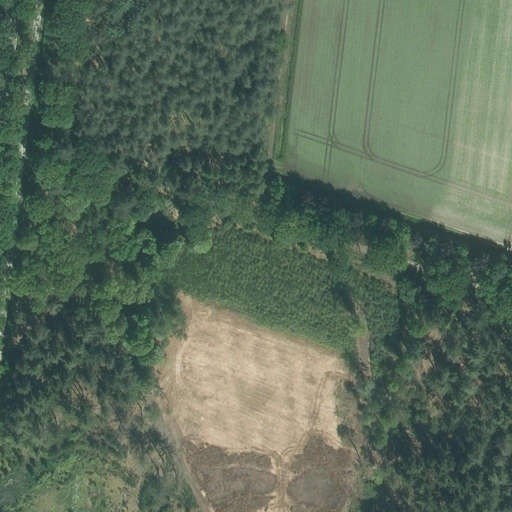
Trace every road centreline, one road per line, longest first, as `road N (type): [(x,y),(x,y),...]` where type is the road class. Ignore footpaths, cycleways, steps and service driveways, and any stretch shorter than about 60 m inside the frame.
road 1 (track): [(511,306),(255,219),(282,0)]
road 2 (track): [(20,167),(191,511)]
road 3 (track): [(70,262),(178,195),(22,141)]
road 4 (secondary): [(0,120),(14,0)]
